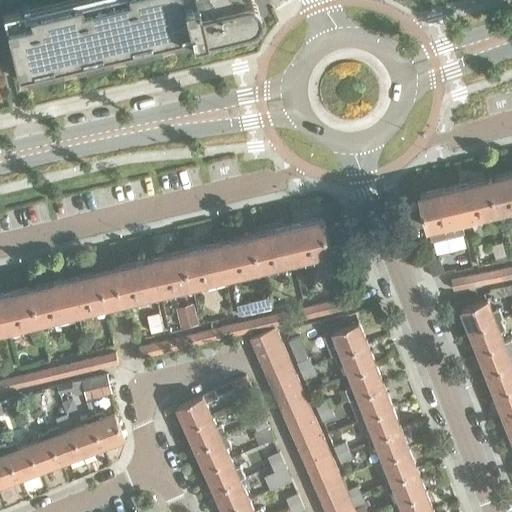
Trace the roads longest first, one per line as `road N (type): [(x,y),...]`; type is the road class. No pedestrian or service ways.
road 1 (residential): [(493,511),(353,143)]
road 2 (residential): [(317,511),(249,356),(143,395),(140,417),(156,468)]
road 3 (primary): [(0,159),(297,100)]
road 4 (residential): [(0,243),(265,178)]
